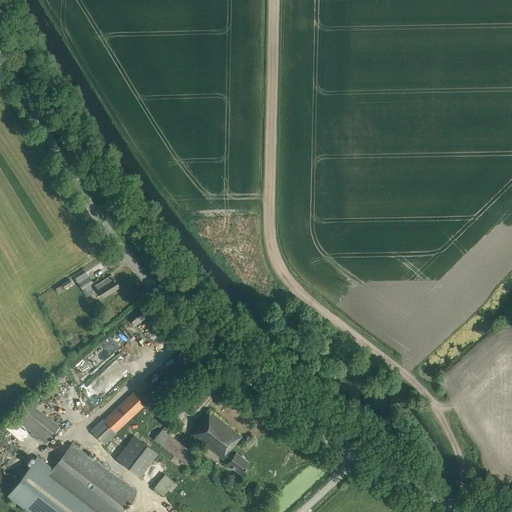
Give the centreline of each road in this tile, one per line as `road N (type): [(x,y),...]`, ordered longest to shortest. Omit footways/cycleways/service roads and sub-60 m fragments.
road 1 (track): [(458,511),(461,461),(427,396),(287,277),(273,252),(274,0)]
road 2 (unclassified): [(356,458),(231,365),(145,279),(101,223),(0,58)]
